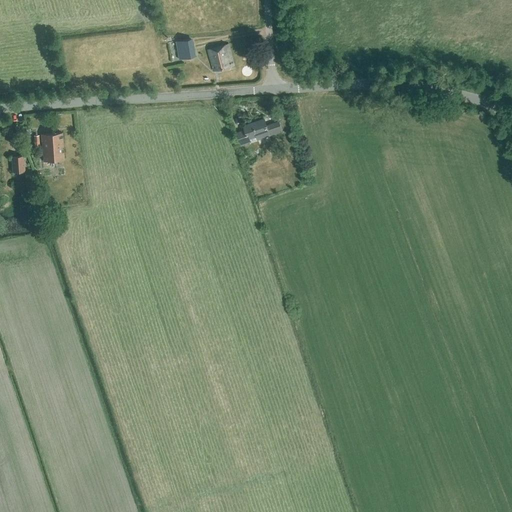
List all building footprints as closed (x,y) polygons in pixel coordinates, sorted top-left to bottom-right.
[(179,59),(194,56),(191,38),(176,41),(179,59)] [(214,70),(234,65),(228,44),(208,49),(214,70)] [(248,138),(256,135),(257,139),(282,131),(279,122),(266,126),(264,119),(244,126),(245,130),(238,133),(242,144),(249,142),(248,138)] [(43,161),(64,159),(62,133),(41,134),(43,161)] [(23,155),(11,156),(12,172),(24,172),(23,155)]
